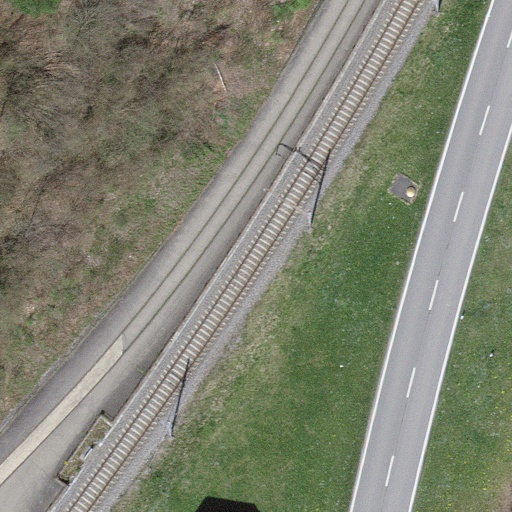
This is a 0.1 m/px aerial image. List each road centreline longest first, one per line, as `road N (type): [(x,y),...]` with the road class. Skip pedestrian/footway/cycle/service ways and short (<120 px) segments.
road 1 (residential): [(338,0),(200,222),(80,367),(0,480)]
road 2 (tertiary): [(511,43),(407,394),(381,511)]
